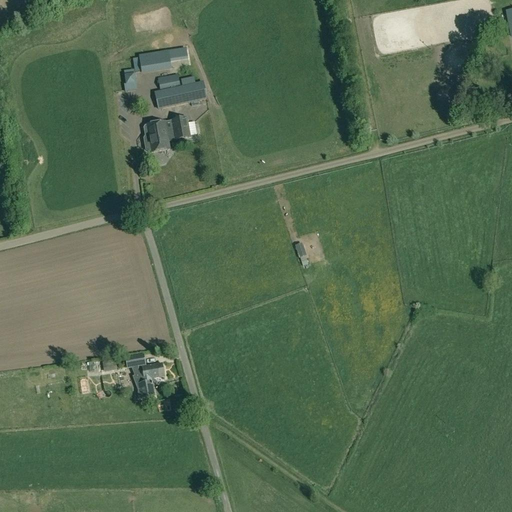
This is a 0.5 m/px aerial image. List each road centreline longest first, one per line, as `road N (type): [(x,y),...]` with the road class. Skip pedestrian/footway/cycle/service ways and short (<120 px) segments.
road 1 (unclassified): [(511,118),(142,211)]
road 2 (unclassified): [(228,511),(142,211)]
road 3 (track): [(339,511),(198,411)]
road 4 (unclassified): [(0,242),(142,211)]
